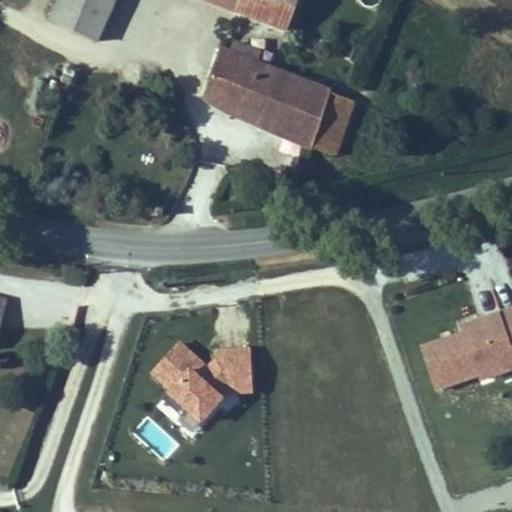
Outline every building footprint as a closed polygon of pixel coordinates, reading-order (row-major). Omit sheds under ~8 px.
[(100,44),(118,0),(60,0),(51,24),(100,44)] [(202,0),(238,14),(244,0),(202,0)] [(300,0),(244,0),(238,14),(287,34),(300,0)] [(232,52),(220,47),(203,102),(238,121),(312,152),(332,96),(333,92),(260,63),(264,53),(236,42),(232,52)] [(357,104),(332,96),(312,152),(337,161),(357,104)] [(0,299),(0,311),(5,313),(8,301),(0,299)] [(511,307),(500,312),(502,318),(511,346),(511,307)] [(511,367),(511,346),(502,318),(500,312),(484,317),(486,324),(463,332),(421,347),(436,389),(478,374),(477,370),(498,362),(501,371),(511,367)] [(463,332),(486,324),(484,317),(461,326),(463,332)] [(230,416),(240,405),(239,393),(252,393),(251,348),(217,349),(217,356),(207,367),(180,343),(151,374),(171,392),(156,408),(193,442),(223,410),(230,416)] [(480,378),(501,371),(498,362),(477,370),(478,374),(480,378)]
